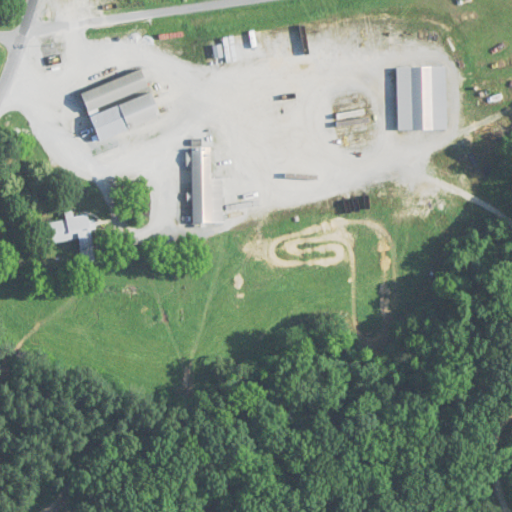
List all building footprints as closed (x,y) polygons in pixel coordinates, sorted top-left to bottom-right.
[(447,130),(447,67),(396,67),(397,131),(447,130)] [(80,93),(87,112),(149,89),(142,70),(80,93)] [(90,115),(98,141),(151,124),(155,136),(182,126),(177,109),(159,115),(152,94),(90,115)] [(222,180),(211,180),(210,148),(191,148),(192,224),(222,223),(222,180)] [(82,264),(96,262),(88,215),(72,218),(44,222),(47,245),(79,240),(82,264)]
